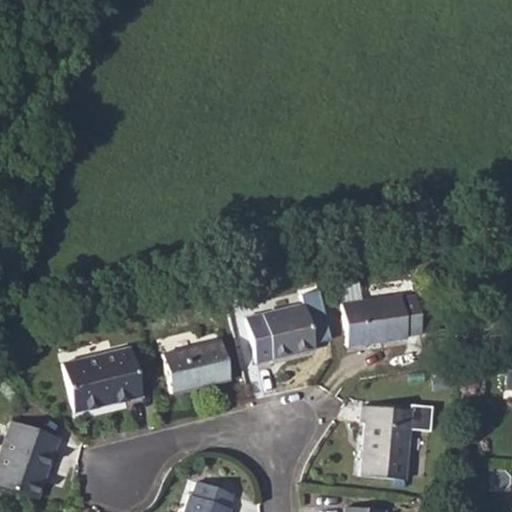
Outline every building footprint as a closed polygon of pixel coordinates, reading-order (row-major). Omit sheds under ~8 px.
[(398,297),(358,303),(355,283),(335,286),(339,306),(345,347),(404,339),(405,336),(420,334),(413,297),(399,299),(398,297)] [(243,320),(253,365),(269,361),(272,360),(312,350),(301,306),(261,316),(260,316),(243,320)] [(159,355),(169,395),(226,382),(218,342),(159,355)] [(59,365),(71,414),(138,398),(127,349),(59,365)] [(402,480),(406,431),(426,433),(428,408),(408,406),(407,411),(359,407),(357,424),(363,423),(358,477),(402,480)] [(0,448),(0,487),(35,500),(57,438),(9,422),(0,448)] [(181,511),(227,511),(228,510),(226,508),(230,495),(193,483),(188,497),(186,496),(181,511)]
